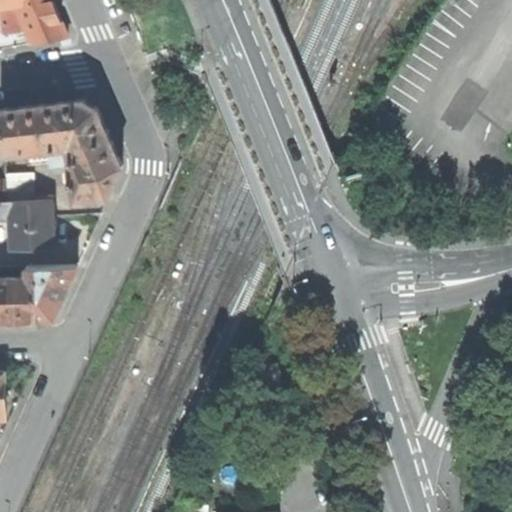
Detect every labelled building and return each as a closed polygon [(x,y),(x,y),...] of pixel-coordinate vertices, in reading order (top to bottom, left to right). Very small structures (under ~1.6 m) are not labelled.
[(0,0),(0,8),(2,8),(18,5),(15,0),(0,0)] [(53,0),(15,0),(18,5),(27,28),(33,43),(53,39),(71,36),(53,0)] [(18,5),(2,8),(5,32),(27,28),(18,5)] [(84,99),(2,109),(7,152),(29,150),(31,164),(73,158),(77,198),(110,195),(124,165),(111,135),(100,108),(84,99)] [(6,180),(7,200),(34,199),(33,172),(6,173),(6,180)] [(0,217),(10,218),(11,245),(53,244),(52,219),(52,215),(52,198),(34,199),(7,200),(0,200),(0,217)] [(0,276),(0,318),(16,319),(54,318),(78,264),(28,266),(28,276),(0,276)] [(253,373),(261,405),(285,398),(276,367),(253,373)]
